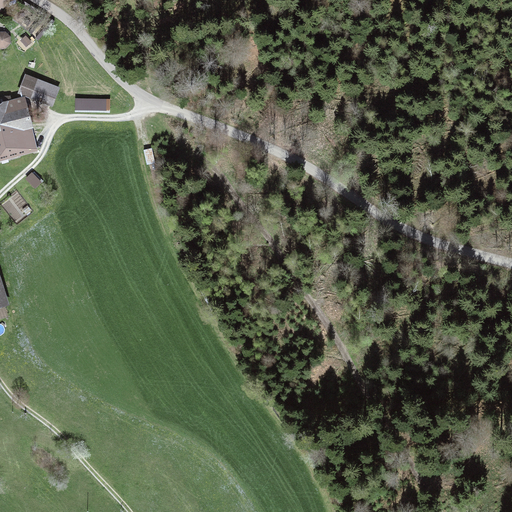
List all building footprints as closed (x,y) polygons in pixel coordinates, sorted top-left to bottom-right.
[(0,34),(0,47),(5,47),(9,43),(9,38),(5,34),(0,34)] [(58,89),(37,81),(31,97),(52,105),(58,89)] [(34,151),(28,129),(25,128),(24,121),(36,118),(35,117),(28,118),(26,107),(8,111),(6,99),(0,100),(0,157),(26,150),(27,153),(34,151)] [(110,100),(75,99),(75,112),(110,112),(110,100)] [(154,152),(147,154),(149,169),(157,167),(154,152)] [(40,182),(32,174),(26,180),(34,188),(40,182)]
